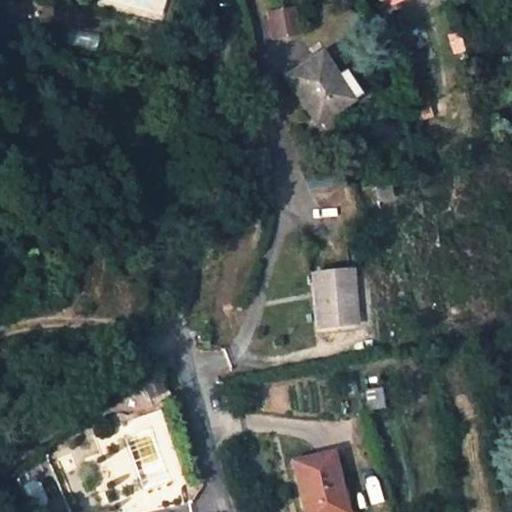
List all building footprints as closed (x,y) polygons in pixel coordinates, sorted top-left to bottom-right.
[(293,5),(269,11),(275,35),(299,29),(293,5)] [(321,53),(318,55),(284,77),(314,124),(350,100),(321,53)] [(353,324),(348,271),(313,274),(317,326),(353,324)] [(143,386),(150,400),(163,393),(156,379),(143,386)] [(344,511),(331,453),(292,462),(303,511),(344,511)]
